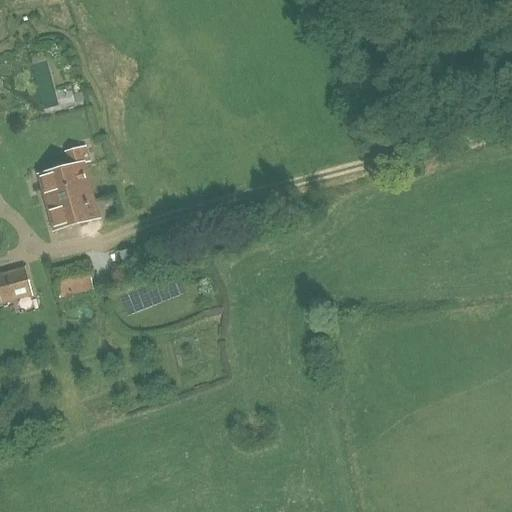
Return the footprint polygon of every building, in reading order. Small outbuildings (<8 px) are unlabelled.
[(32,62),(38,108),(54,105),(48,60),(32,62)] [(96,219),(82,164),(69,167),(37,175),(52,230),(96,219)] [(59,299),(94,291),(88,264),(53,273),(59,299)] [(0,277),(0,302),(31,293),(24,271),(0,277)] [(127,310),(166,297),(160,282),(121,295),(127,310)]
